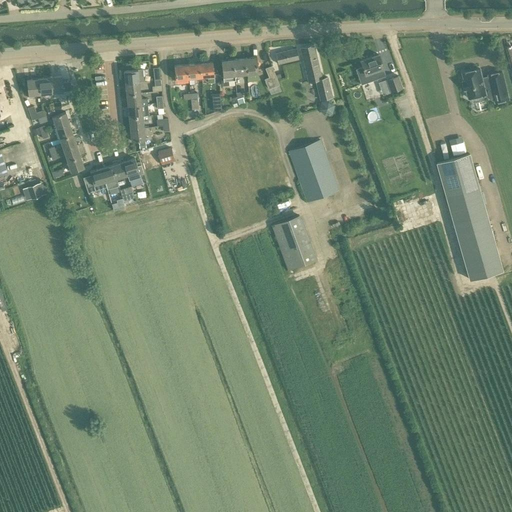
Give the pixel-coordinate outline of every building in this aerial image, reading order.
[(322,79),(314,45),(300,48),(309,83),(315,81),(318,80),(322,79)] [(278,64),(298,60),(296,49),(276,53),(278,64)] [(361,84),(385,76),(383,69),(378,54),(360,61),(362,67),(356,69),(361,84)] [(245,58),(246,75),(258,74),(256,57),(245,58)] [(233,60),(235,76),(246,75),(245,58),(233,60)] [(233,60),(221,61),(223,81),(221,81),(221,85),(228,85),(228,81),(235,80),(235,76),(233,60)] [(199,64),(200,78),(214,77),(212,62),(199,64)] [(199,64),(187,65),(188,79),(189,79),(196,78),(196,81),(201,80),(200,78),(199,64)] [(175,80),(188,79),(187,65),(174,66),(175,80)] [(269,89),(279,84),(277,79),(275,76),(271,66),(265,69),(269,78),(265,80),(269,89)] [(139,81),(139,82),(143,81),(142,69),(124,71),(125,82),(139,81)] [(463,82),(465,90),(467,90),(469,99),(473,98),(473,100),(474,101),(476,102),(477,102),(480,101),(482,100),(483,99),(483,97),(483,95),(486,94),(486,93),(493,92),(495,103),(509,99),(503,72),(489,75),(489,77),(483,79),(480,69),(463,73),(465,81),(463,82)] [(0,73),(0,122),(6,121),(4,116),(10,114),(2,87),(4,86),(0,73)] [(50,77),(52,93),(63,92),(61,76),(50,77)] [(390,92),(402,88),(398,76),(386,80),(390,92)] [(38,78),(40,94),(52,93),(50,77),(38,78)] [(40,94),(38,78),(27,80),(28,96),(40,94)] [(322,79),(318,80),(323,99),(320,99),(320,98),(320,100),(332,97),(327,78),(322,79)] [(126,94),(140,92),(139,82),(139,81),(125,82),(126,94)] [(127,104),(147,102),(146,99),(141,99),(140,92),(126,94),(127,104)] [(190,93),(191,99),(192,111),(198,110),(196,92),(190,93)] [(147,102),(127,104),(128,116),(142,115),(143,116),(148,116),(147,102)] [(42,116),(42,110),(36,112),(33,105),(27,107),(32,120),(38,118),(42,116)] [(53,105),(46,108),(48,114),(54,112),(53,105)] [(56,128),(69,123),(65,112),(52,117),(56,128)] [(39,124),(50,120),(48,114),(42,116),(38,118),(39,124)] [(339,114),(328,119),(339,146),(350,141),(339,114)] [(130,128),(144,127),(143,116),(142,115),(128,116),(130,128)] [(60,139),(73,134),(69,123),(56,128),(60,139)] [(144,127),(130,128),(131,141),(150,139),(149,127),(144,128),(144,127)] [(63,150),(77,145),(73,134),(60,139),(63,150)] [(307,202),(338,191),(320,140),(289,151),(307,202)] [(67,160),(80,156),(77,145),(63,150),(67,160)] [(150,151),(152,165),(175,162),(174,148),(150,151)] [(469,280),(502,270),(469,154),(436,163),(469,280)] [(80,156),(67,160),(71,172),(84,167),(80,156)] [(135,159),(123,162),(127,175),(129,181),(140,178),(140,175),(143,174),(141,165),(137,166),(135,159)] [(122,177),(127,175),(123,162),(112,165),(116,179),(117,182),(123,180),(122,177)] [(101,168),(105,182),(116,179),(112,165),(101,168)] [(62,168),(52,172),(54,178),(64,174),(62,168)] [(105,182),(101,168),(90,172),(91,176),(86,177),(89,186),(93,185),(95,190),(106,186),(105,182)] [(31,199),(40,196),(36,184),(28,187),(31,199)] [(315,259),(299,216),(272,225),(288,269),(315,259)]
